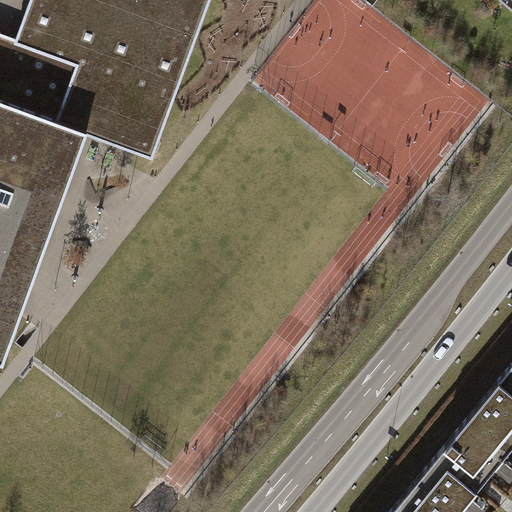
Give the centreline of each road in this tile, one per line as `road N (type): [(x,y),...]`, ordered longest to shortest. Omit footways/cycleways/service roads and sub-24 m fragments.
road 1 (secondary): [(511,205),(256,511)]
road 2 (secondary): [(313,511),(511,267)]
